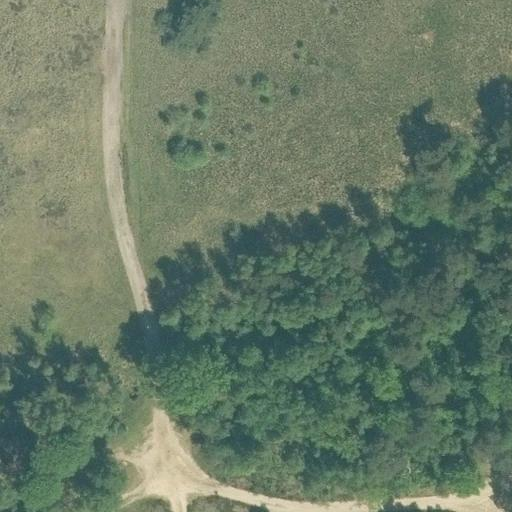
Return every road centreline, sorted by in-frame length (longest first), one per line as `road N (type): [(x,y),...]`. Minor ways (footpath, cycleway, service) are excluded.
road 1 (track): [(179,511),(149,326),(110,174),(113,0)]
road 2 (track): [(287,511),(462,499),(511,473)]
road 3 (track): [(106,511),(171,472),(292,509)]
